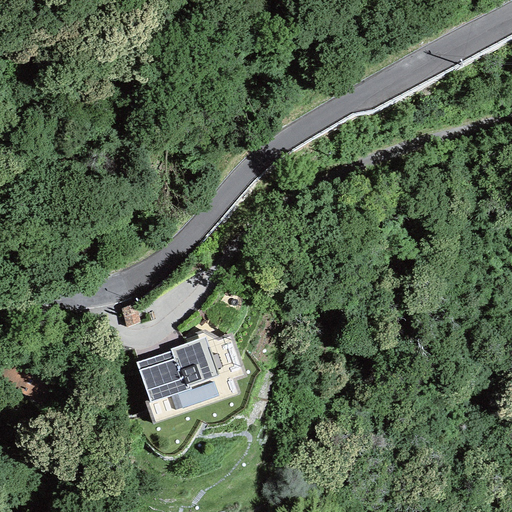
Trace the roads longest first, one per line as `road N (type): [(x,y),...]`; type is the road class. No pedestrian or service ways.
road 1 (unclassified): [(511,115),(367,160),(276,210),(228,250),(195,299),(143,338),(112,331),(99,295)]
road 2 (tertiary): [(511,12),(289,136),(239,177),(161,264),(99,295)]
